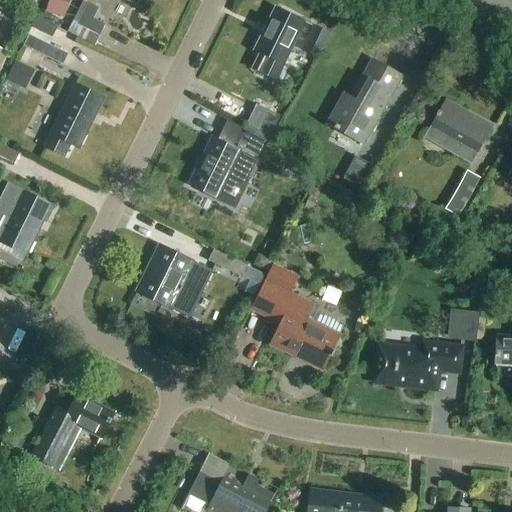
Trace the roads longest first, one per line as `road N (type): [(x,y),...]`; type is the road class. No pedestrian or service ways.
road 1 (residential): [(216,0),(64,307),(72,327),(179,387)]
road 2 (residential): [(179,387),(297,432),(511,458)]
road 3 (residential): [(115,511),(179,387)]
road 4 (residential): [(390,0),(511,68)]
